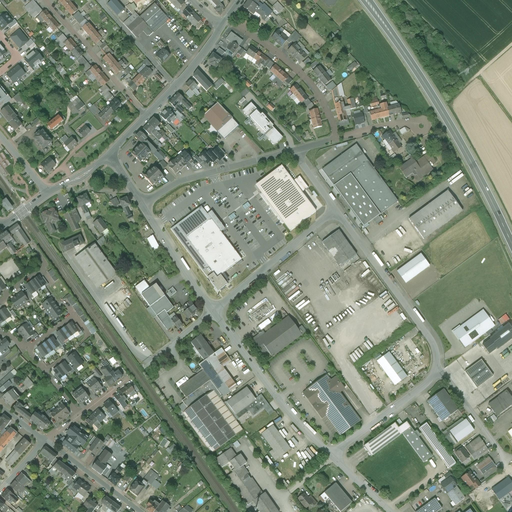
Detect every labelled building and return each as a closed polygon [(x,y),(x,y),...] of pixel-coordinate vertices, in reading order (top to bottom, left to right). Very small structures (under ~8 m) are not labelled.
[(37,6),(33,0),(29,4),(31,6),(29,8),(32,11),(37,6)] [(124,10),(115,0),(112,0),(107,5),(117,16),(124,10)] [(181,0),(174,0),(172,3),(176,7),(176,6),(179,9),(184,3),(181,0)] [(216,0),(207,0),(214,7),(212,8),(220,16),(225,9),(216,0)] [(216,0),(225,9),(229,3),(226,0),(216,0)] [(249,0),(243,8),(253,15),(259,7),(256,4),(249,0)] [(70,2),(64,8),(71,15),(77,10),(70,2)] [(277,2),(272,7),(278,13),(283,9),(277,2)] [(154,4),(139,18),(145,24),(160,10),(154,4)] [(269,10),(264,4),(263,5),(260,7),(265,13),(266,14),(269,10)] [(134,11),(130,5),(125,7),(133,15),(135,13),(134,11)] [(37,6),(32,11),(34,13),(36,11),(38,14),(42,11),(37,6)] [(259,7),(253,15),(258,18),(260,15),(263,17),(265,13),(260,7),(259,7)] [(188,8),(183,13),(185,16),(189,20),(195,14),(189,8),(188,8)] [(52,18),(45,10),(39,16),(44,21),(46,24),(52,18)] [(160,10),(145,24),(148,27),(153,33),(168,19),(160,10)] [(79,16),(77,13),(72,17),(77,22),(82,17),(80,15),(79,16)] [(137,15),(135,13),(133,15),(123,24),(135,38),(143,31),(148,27),(139,18),(137,15)] [(195,14),(189,20),(192,24),(193,24),(195,26),(201,21),(195,14)] [(12,22),(6,15),(0,19),(0,25),(3,30),(8,26),(12,22)] [(59,26),(52,18),(46,24),(53,32),(59,26)] [(14,20),(12,22),(8,26),(10,29),(17,23),(14,20)] [(85,20),(79,25),(82,28),(88,23),(85,20)] [(95,31),(88,23),(82,28),(89,36),(95,31)] [(148,27),(143,31),(147,36),(148,36),(149,37),(153,33),(148,27)] [(101,30),(97,33),(95,31),(89,36),(96,43),(99,41),(102,39),(102,38),(105,36),(105,34),(101,30)] [(287,38),(278,30),(271,38),(281,46),(286,41),(287,38)] [(22,35),(19,31),(17,33),(16,33),(10,38),(19,49),(25,44),(28,42),(22,34),(22,35)] [(58,38),(57,39),(61,44),(67,40),(62,35),(58,38)] [(70,39),(64,44),(71,52),(77,47),(70,39)] [(28,48),(29,47),(34,43),(31,40),(28,42),(25,44),(28,48)] [(166,47),(160,41),(156,44),(162,50),(156,56),(162,62),(169,55),(163,49),(166,47)] [(239,46),(232,42),(227,49),(229,51),(233,54),(237,48),(238,46),(239,46)] [(302,50),(295,44),(288,51),(295,57),(301,51),(302,50)] [(84,55),(77,47),(71,52),(78,60),(84,55)] [(258,53),(251,47),(246,54),(249,56),(253,59),(258,53)] [(34,53),(33,52),(30,55),(38,65),(41,63),(40,62),(43,60),(36,51),(34,53)] [(301,51),(295,57),(301,63),(307,57),(301,51)] [(110,55),(109,53),(106,56),(103,58),(110,66),(116,61),(110,55)] [(268,60),(258,53),(253,59),(251,62),(258,68),(260,65),(262,67),(268,60)] [(214,55),(213,54),(208,61),(211,63),(209,65),(212,67),(213,67),(215,69),(219,64),(221,60),(222,60),(221,60),(220,59),(214,55)] [(38,65),(30,55),(26,58),(27,59),(25,61),(32,69),(35,66),(35,67),(38,65)] [(83,58),(77,62),(82,67),(87,63),(83,58)] [(118,64),(116,61),(110,66),(117,74),(123,69),(122,69),(118,64)] [(315,61),(308,67),(310,70),(317,64),(315,61)] [(347,68),(350,72),(358,65),(355,61),(347,68)] [(87,63),(82,67),(86,72),(91,67),(87,63)] [(62,76),(66,73),(60,64),(55,67),(62,76)] [(102,73),(95,65),(89,70),(92,74),(96,78),(102,73)] [(25,74),(18,66),(12,71),(19,79),(25,74)] [(275,66),(269,72),(276,78),(281,71),(275,66)] [(128,67),(124,71),(127,75),(128,74),(132,71),(128,67)] [(141,73),(139,75),(145,80),(153,73),(148,68),(147,67),(145,70),(141,73)] [(319,67),(312,73),(318,79),(325,73),(319,67)] [(378,69),(373,73),(377,77),(382,73),(378,69)] [(19,79),(12,71),(6,76),(13,84),(19,79)] [(212,86),(197,71),(193,77),(198,83),(206,92),(212,86)] [(281,71),(276,78),(282,84),(284,82),(288,77),(281,71)] [(109,81),(102,73),(96,78),(103,86),(105,84),(109,81)] [(325,73),(318,79),(324,86),(331,80),(325,73)] [(342,82),(345,85),(355,77),(353,74),(342,82)] [(132,82),(137,88),(145,80),(139,75),(132,82)] [(137,88),(132,82),(129,78),(125,81),(129,85),(134,91),(137,88)] [(282,84),(276,78),(272,81),(275,84),(276,85),(276,84),(279,87),(282,84)] [(196,85),(191,80),(185,85),(191,92),(192,92),(195,88),(197,86),(196,85)] [(332,82),(326,88),(328,91),(335,85),(332,82)] [(296,85),(289,90),(293,95),(295,97),(302,92),(296,85)] [(336,87),(331,92),(333,100),(339,98),(336,87)] [(0,104),(3,102),(9,97),(9,96),(7,98),(4,93),(5,92),(1,88),(0,88),(0,104)] [(194,95),(189,90),(185,94),(190,99),(194,95)] [(105,95),(103,96),(108,101),(112,97),(108,92),(105,95)] [(302,92),(295,97),(300,105),(307,100),(307,99),(302,92)] [(184,99),(178,93),(173,98),(179,104),(181,103),(184,99)] [(18,94),(13,98),(17,103),(22,99),(18,94)] [(75,95),(69,100),(71,103),(77,98),(75,95)] [(300,105),(295,97),(292,100),(298,107),(300,105)] [(333,100),(337,113),(345,111),(344,109),(341,97),(339,98),(333,100)] [(363,106),(360,97),(357,98),(359,105),(354,107),(355,109),(363,106)] [(77,98),(71,103),(74,106),(80,102),(77,98)] [(179,104),(173,98),(169,102),(175,109),(178,106),(179,104)] [(115,99),(108,107),(114,112),(121,105),(115,99)] [(191,107),(184,99),(181,103),(188,110),(191,107)] [(311,104),(307,100),(300,105),(303,109),(305,107),(311,104)] [(80,102),(74,106),(78,111),(84,106),(80,102)] [(399,105),(396,102),(390,103),(391,107),(393,115),(401,113),(399,105)] [(227,114),(217,103),(203,117),(206,121),(210,125),(217,132),(224,140),(239,126),(232,119),(227,113),(227,114)] [(270,104),(267,107),(271,112),(275,108),(270,104)] [(99,111),(93,105),(88,109),(94,115),(99,111)] [(243,113),(274,146),(283,138),(251,105),(243,113)] [(386,105),(377,107),(378,110),(380,118),(389,116),(387,108),(386,105)] [(16,116),(8,106),(0,112),(9,123),(16,117),(16,116)] [(171,112),(165,106),(158,113),(164,119),(167,116),(171,112)] [(178,106),(175,109),(177,111),(180,114),(181,113),(183,111),(178,106)] [(114,112),(108,107),(98,116),(104,122),(114,112)] [(318,110),(309,112),(312,120),(320,118),(318,110)] [(378,110),(369,112),(371,121),(380,118),(378,110)] [(345,111),(337,113),(339,122),(347,120),(345,111)] [(173,114),(171,112),(167,116),(169,118),(170,117),(171,119),(174,122),(178,119),(173,114)] [(356,124),(364,121),(362,112),(353,115),(356,124)] [(58,116),(46,125),(51,130),(62,121),(58,116)] [(22,124),(16,117),(9,123),(15,130),(22,124)] [(160,124),(153,118),(148,123),(162,138),(164,135),(158,128),(157,129),(156,128),(160,124)] [(320,118),(312,120),(314,129),(323,126),(320,118)] [(162,138),(148,123),(143,129),(149,135),(151,133),(158,141),(160,139),(162,138)] [(165,127),(172,134),(175,131),(168,124),(165,127)] [(217,132),(210,125),(207,129),(213,136),(217,132)] [(85,127),(79,133),(83,138),(86,135),(86,134),(89,131),(85,127)] [(47,137),(42,131),(40,132),(38,131),(34,134),(36,136),(33,138),(43,149),(46,146),(47,145),(48,147),(50,147),(52,146),(51,144),(50,143),(51,142),(49,140),(51,138),(49,135),(47,137)] [(389,131),(381,136),(384,141),(385,140),(388,144),(396,139),(391,134),(389,131)] [(148,140),(140,132),(135,137),(142,144),(143,145),(146,142),(148,140)] [(296,134),(294,137),(299,142),(302,140),(296,134)] [(64,135),(59,139),(64,144),(69,140),(64,135)] [(76,143),(71,138),(69,140),(64,144),(69,150),(76,143)] [(396,139),(388,144),(392,149),(391,150),(394,154),(402,148),(400,146),(396,139)] [(153,149),(146,142),(143,145),(150,152),(153,149)] [(139,147),(138,147),(137,148),(136,150),(135,150),(135,151),(134,151),(131,154),(140,163),(150,153),(150,152),(143,145),(142,144),(139,147)] [(368,161),(356,145),(351,149),(363,165),(368,161)] [(217,149),(212,153),(217,159),(219,161),(224,157),(217,149)] [(351,149),(322,170),(334,186),(350,174),(363,165),(351,149)] [(211,151),(206,155),(211,161),(213,163),(217,159),(212,153),(211,151)] [(0,153),(0,159),(1,163),(3,163),(5,167),(9,165),(4,152),(0,153)] [(164,159),(156,152),(153,155),(161,163),(162,161),(164,159)] [(183,155),(182,154),(179,157),(186,164),(191,159),(185,153),(183,155)] [(206,155),(204,153),(200,157),(207,165),(211,161),(206,155)] [(432,159),(429,154),(423,158),(426,161),(427,160),(428,162),(430,160),(432,159)] [(410,155),(405,159),(408,163),(400,169),(405,177),(414,171),(419,178),(425,174),(426,175),(430,171),(427,167),(429,166),(426,161),(423,158),(419,161),(420,162),(417,165),(410,155)] [(197,156),(194,158),(200,164),(203,162),(197,156)] [(179,157),(173,162),(172,161),(168,165),(175,173),(186,164),(179,157)] [(49,158),(41,165),(48,173),(51,171),(49,169),(55,164),(49,158)] [(161,163),(157,166),(162,171),(167,166),(162,161),(161,163)] [(375,171),(368,161),(363,165),(350,174),(380,215),(398,202),(375,171)] [(293,182),(281,166),(255,186),(260,193),(260,194),(282,223),(283,223),(289,232),(316,212),(302,193),(308,188),(299,177),(293,182)] [(154,167),(152,170),(151,170),(150,171),(148,173),(147,174),(144,177),(152,186),(163,176),(154,167)] [(380,215),(350,174),(334,186),(363,227),(373,220),(378,216),(380,215)] [(447,190),(408,219),(423,239),(462,211),(447,190)] [(86,195),(77,199),(80,206),(84,205),(89,202),(86,195)] [(120,204),(115,197),(110,201),(115,208),(120,204)] [(126,197),(119,200),(123,208),(127,207),(130,205),(126,197)] [(11,208),(6,201),(2,203),(3,204),(2,204),(4,207),(5,207),(8,211),(11,208)] [(207,213),(202,206),(171,228),(218,290),(228,283),(221,274),(241,260),(220,231),(225,228),(212,210),(207,213)] [(60,221),(54,207),(41,213),(50,234),(59,230),(55,223),(60,221)] [(75,209),(72,210),(71,210),(64,213),(70,225),(75,223),(80,220),(75,209)] [(378,216),(373,220),(376,225),(382,221),(378,216)] [(108,229),(100,218),(93,224),(101,234),(108,229)] [(75,223),(70,225),(73,231),(78,229),(75,223)] [(17,224),(7,232),(10,236),(15,233),(20,229),(17,224)] [(30,243),(20,229),(15,233),(22,243),(25,247),(30,243)] [(338,231),(322,243),(326,248),(342,236),(338,231)] [(7,232),(0,236),(0,238),(0,239),(4,245),(9,242),(12,239),(10,236),(7,232)] [(80,235),(61,244),(64,252),(83,244),(80,235)] [(159,248),(153,236),(147,239),(154,251),(159,248)] [(356,255),(342,236),(326,248),(340,267),(356,255)] [(14,249),(9,242),(4,245),(6,247),(12,256),(17,253),(14,249)] [(22,243),(14,249),(17,253),(25,247),(22,243)] [(116,274),(93,243),(75,256),(84,268),(81,270),(87,277),(89,275),(98,287),(116,274)] [(268,259),(281,246),(279,244),(266,256),(268,259)] [(421,254),(396,272),(405,284),(429,266),(421,254)] [(386,262),(390,268),(395,265),(391,258),(386,262)] [(361,272),(364,277),(372,271),(365,261),(359,265),(363,270),(361,272)] [(55,274),(51,278),(54,283),(59,279),(56,274),(55,274)] [(41,279),(39,277),(34,280),(40,288),(45,285),(41,279)] [(40,288),(34,280),(30,283),(36,292),(40,288)] [(144,281),(135,288),(141,295),(150,289),(144,281)] [(30,283),(25,286),(28,290),(31,295),(36,292),(30,283)] [(150,289),(141,295),(150,307),(165,296),(160,291),(163,289),(161,287),(159,288),(156,284),(150,289)] [(176,292),(172,288),(168,291),(172,296),(176,292)] [(23,294),(22,292),(16,296),(23,305),(28,301),(23,294)] [(23,305),(16,296),(10,300),(17,309),(23,305)] [(165,296),(150,307),(156,316),(162,323),(170,318),(164,311),(164,310),(166,313),(173,308),(165,296)] [(51,298),(42,305),(46,310),(55,304),(51,298)] [(188,306),(184,309),(186,311),(183,313),(188,319),(195,312),(194,312),(197,309),(191,303),(188,306)] [(55,304),(46,310),(49,315),(58,309),(55,304)] [(156,316),(150,307),(147,310),(153,319),(156,316)] [(5,310),(4,309),(0,311),(0,314),(5,321),(10,317),(5,310)] [(58,309),(49,315),(53,320),(53,321),(58,318),(62,314),(58,309)] [(453,333),(465,348),(494,327),(483,311),(453,333)] [(500,323),(509,317),(507,314),(498,320),(500,323)] [(182,325),(176,316),(171,320),(174,325),(177,329),(182,325)] [(264,334),(258,339),(267,350),(272,357),(302,335),(288,316),(264,334)] [(170,318),(162,323),(167,330),(174,325),(171,320),(170,318)] [(259,326),(262,330),(272,322),(269,319),(259,326)] [(74,326),(71,323),(66,327),(73,335),(77,332),(78,332),(74,326)] [(23,326),(18,330),(20,333),(19,333),(21,336),(31,329),(27,324),(23,326)] [(511,327),(510,325),(482,346),(488,355),(511,337),(511,327)] [(66,327),(61,330),(68,339),(73,335),(66,327)] [(31,329),(21,336),(23,339),(24,338),(25,341),(31,337),(34,334),(31,329)] [(68,339),(61,330),(57,334),(59,337),(63,342),(68,339)] [(251,338),(254,342),(258,339),(264,334),(262,330),(251,338)] [(206,344),(200,335),(191,342),(191,343),(192,342),(199,351),(198,352),(199,351),(205,360),(204,360),(204,361),(214,354),(208,346),(210,345),(208,342),(206,344)] [(63,342),(59,337),(57,339),(57,340),(62,346),(65,344),(63,342)] [(52,338),(47,342),(53,350),(58,347),(55,342),(52,338)] [(267,350),(258,339),(254,342),(263,354),(267,350)] [(5,340),(1,343),(2,343),(0,344),(0,350),(1,351),(7,347),(9,345),(5,340)] [(47,342),(42,345),(48,354),(53,350),(47,342)] [(48,354),(42,345),(37,349),(40,352),(43,357),(44,357),(48,354)] [(7,347),(1,351),(0,351),(0,352),(2,356),(3,355),(9,350),(7,347)] [(204,361),(199,365),(200,367),(203,371),(210,380),(222,397),(223,398),(237,387),(223,368),(231,362),(221,348),(214,354),(204,361)] [(43,357),(40,352),(38,354),(43,361),(46,359),(44,357),(43,357)] [(389,352),(376,362),(394,386),(407,377),(389,352)] [(83,364),(75,353),(68,358),(74,366),(76,369),(83,364)] [(493,376),(481,360),(464,372),(476,388),(493,376)] [(67,366),(64,363),(59,367),(65,375),(70,372),(70,371),(67,366)] [(65,375),(59,367),(54,370),(56,374),(60,379),(60,378),(65,375)] [(122,377),(118,371),(114,374),(109,367),(105,369),(110,375),(115,382),(122,377)] [(193,372),(196,375),(203,371),(200,367),(193,372)] [(110,375),(105,369),(104,368),(101,370),(106,378),(104,380),(109,387),(115,382),(110,375)] [(196,375),(179,388),(186,398),(210,380),(203,371),(196,375)] [(3,379),(7,383),(11,379),(12,378),(14,376),(11,372),(3,379)] [(60,379),(56,374),(54,376),(59,383),(62,381),(60,378),(60,379)] [(331,381),(326,375),(306,390),(326,417),(340,436),(360,421),(339,392),(344,389),(336,377),(331,381)] [(90,381),(98,392),(101,390),(101,389),(102,388),(97,381),(94,378),(90,381)] [(0,389),(0,391),(2,393),(11,385),(14,382),(11,379),(7,383),(3,386),(0,389)] [(210,380),(186,398),(182,401),(185,406),(183,408),(184,408),(181,410),(183,413),(213,390),(220,398),(222,397),(210,380)] [(30,381),(25,385),(29,390),(34,385),(30,381)] [(98,392),(90,381),(86,384),(88,387),(94,394),(95,393),(96,394),(98,392)] [(130,384),(120,391),(120,392),(124,397),(130,393),(131,395),(135,392),(132,387),(130,384)] [(247,387),(226,402),(236,415),(256,399),(247,387)] [(81,388),(72,395),(79,405),(89,398),(85,393),(81,388)] [(13,389),(4,395),(2,397),(6,401),(5,402),(7,404),(7,403),(10,406),(20,398),(13,389)] [(458,410),(443,389),(427,401),(442,422),(458,410)] [(183,413),(213,453),(243,430),(236,421),(236,420),(224,404),(220,398),(213,390),(183,413)] [(326,417),(306,390),(302,393),(322,420),(326,417)] [(511,397),(507,390),(488,405),(497,416),(511,405),(511,397)] [(124,397),(120,392),(114,397),(118,403),(120,405),(123,409),(127,406),(124,402),(127,400),(124,397)] [(259,404),(249,411),(251,413),(250,413),(252,415),(256,412),(257,413),(264,408),(268,405),(261,395),(256,399),(259,404)] [(256,399),(236,415),(238,419),(245,414),(247,416),(250,413),(251,413),(249,411),(259,404),(256,399)] [(113,407),(109,401),(103,406),(109,413),(112,417),(118,412),(113,407)] [(236,415),(226,402),(224,404),(236,420),(238,419),(236,415)] [(23,407),(18,403),(12,408),(29,421),(32,417),(23,410),(27,406),(26,405),(23,407)] [(60,404),(58,406),(58,407),(59,408),(56,410),(64,420),(65,419),(65,418),(66,417),(69,414),(69,413),(64,406),(61,403),(60,404)] [(40,406),(35,413),(40,417),(42,415),(44,417),(47,420),(49,417),(45,413),(40,406)] [(270,407),(265,410),(266,412),(269,415),(274,412),(270,407)] [(266,412),(265,410),(264,408),(257,413),(253,416),(256,420),(266,412)] [(51,414),(50,414),(52,416),(57,423),(61,420),(62,421),(64,420),(56,410),(51,414)] [(103,415),(98,410),(92,416),(97,421),(100,424),(105,418),(103,415)] [(40,417),(35,413),(32,417),(29,421),(42,431),(46,426),(48,427),(50,424),(47,420),(44,417),(42,415),(40,417)] [(1,418),(0,418),(0,430),(2,432),(5,429),(7,426),(11,421),(4,415),(1,418)] [(92,416),(86,422),(91,428),(91,427),(93,425),(97,421),(92,416)] [(465,419),(449,431),(458,443),(474,431),(465,419)] [(97,421),(93,425),(98,430),(102,426),(100,424),(97,421)] [(395,423),(364,446),(364,447),(363,448),(365,451),(366,450),(368,452),(367,453),(369,456),(370,455),(371,457),(402,434),(411,427),(407,422),(398,428),(395,423)] [(426,423),(419,429),(449,469),(450,468),(456,464),(431,430),(426,423)] [(290,449),(272,425),(260,434),(272,449),(268,452),(275,460),(290,449)] [(90,441),(73,427),(66,437),(68,439),(62,447),(74,456),(80,448),(83,450),(90,441)] [(433,457),(411,427),(402,434),(424,463),(433,457)] [(10,428),(7,432),(3,435),(2,435),(0,438),(0,463),(1,462),(0,460),(0,452),(4,449),(17,433),(10,428)] [(286,428),(283,430),(291,438),(294,436),(286,428)] [(94,437),(89,444),(92,446),(93,446),(97,440),(94,437)] [(479,437),(469,444),(475,452),(485,445),(479,437)] [(24,439),(14,450),(16,452),(20,455),(30,444),(24,439)] [(97,440),(93,446),(92,446),(89,451),(95,455),(103,444),(97,440)] [(173,443),(166,450),(171,455),(178,448),(173,443)] [(475,452),(469,444),(465,447),(471,455),(475,452)] [(485,445),(475,452),(478,457),(483,454),(488,450),(485,445)] [(57,456),(46,447),(39,454),(46,458),(47,459),(52,463),(55,458),(57,456)] [(469,458),(462,448),(458,451),(459,451),(456,454),(462,462),(469,458)] [(237,457),(231,449),(216,459),(222,468),(226,464),(237,457)] [(105,451),(97,461),(104,466),(112,456),(105,451)] [(16,452),(6,463),(9,466),(10,467),(20,455),(16,452)] [(237,457),(226,464),(232,473),(241,467),(244,465),(246,463),(240,454),(237,457)] [(488,457),(476,466),(482,474),(494,465),(492,463),(493,462),(492,460),(491,460),(488,457)] [(52,463),(47,459),(46,458),(45,459),(45,460),(46,460),(43,464),(48,469),(49,468),(49,467),(52,463)] [(54,466),(49,472),(55,477),(59,472),(59,471),(64,465),(59,461),(54,466)] [(104,466),(97,461),(91,469),(101,476),(104,471),(106,468),(104,466)] [(71,471),(64,465),(59,471),(59,472),(66,477),(71,471)] [(246,475),(247,475),(250,473),(244,465),(241,467),(246,475)] [(123,469),(119,467),(114,474),(115,475),(116,474),(118,472),(120,473),(123,469)] [(250,479),(247,475),(246,475),(241,467),(232,473),(228,476),(248,505),(253,502),(252,501),(261,496),(249,479),(250,479)] [(71,471),(66,477),(64,478),(69,482),(71,479),(75,474),(71,471)] [(158,476),(152,471),(148,477),(154,481),(155,481),(158,476)] [(449,472),(444,476),(447,480),(450,478),(453,476),(449,472)] [(469,472),(461,478),(464,482),(466,484),(468,487),(472,485),(472,484),(476,481),(469,472)] [(24,476),(21,473),(16,480),(22,486),(24,484),(28,479),(24,476)] [(28,479),(31,482),(33,480),(26,473),(24,476),(28,479)] [(115,475),(114,474),(107,481),(115,486),(121,479),(115,475)] [(148,477),(147,476),(143,481),(147,484),(148,483),(151,486),(154,481),(148,477)] [(440,485),(447,480),(444,476),(437,481),(440,485)] [(453,476),(450,478),(447,480),(440,485),(446,493),(456,486),(458,484),(453,476)] [(250,479),(249,479),(261,496),(264,493),(253,477),(250,479)] [(508,478),(492,490),(499,500),(511,489),(511,483),(510,480),(508,478)] [(22,486),(16,480),(10,486),(16,493),(19,490),(22,493),(23,491),(26,489),(22,486)] [(76,485),(73,488),(71,491),(76,494),(77,492),(78,493),(85,484),(82,481),(81,482),(79,480),(76,485)] [(141,484),(137,481),(129,491),(138,497),(145,487),(141,484)] [(155,481),(154,481),(151,486),(157,490),(161,485),(155,481)] [(476,481),(472,484),(472,485),(475,489),(480,486),(477,481),(476,481)] [(68,486),(66,489),(70,492),(71,491),(73,488),(76,485),(72,482),(68,486)] [(336,483),(324,493),(318,498),(323,503),(328,498),(339,511),(340,511),(352,502),(336,483)] [(85,484),(78,493),(84,497),(87,493),(90,489),(88,487),(88,486),(85,484)] [(456,486),(446,493),(455,505),(465,498),(456,486)] [(13,494),(7,489),(1,496),(7,501),(13,494)] [(87,493),(84,497),(81,500),(85,503),(88,499),(90,496),(87,493)] [(278,511),(265,493),(264,493),(261,496),(252,501),(253,502),(256,506),(258,509),(260,511),(278,511)] [(13,494),(7,501),(10,505),(13,502),(16,498),(13,494)] [(307,499),(303,494),(301,495),(301,496),(299,498),(299,500),(300,502),(302,504),(305,507),(306,506),(308,506),(311,504),(312,503),(307,499)] [(317,504),(310,496),(307,499),(312,503),(311,504),(314,506),(317,504)] [(113,502),(106,497),(101,503),(103,505),(108,509),(113,502)] [(92,502),(88,499),(85,503),(83,505),(89,510),(87,511),(92,511),(93,511),(98,505),(94,503),(96,501),(94,500),(92,502)] [(434,499),(415,511),(437,511),(442,509),(434,499)] [(154,501),(153,503),(150,501),(147,505),(149,507),(146,510),(149,511),(154,511),(158,507),(160,505),(154,501)] [(160,505),(158,507),(162,510),(165,511),(166,511),(170,507),(163,501),(160,505)] [(117,511),(121,508),(113,502),(108,509),(111,511),(112,511),(117,511)]
